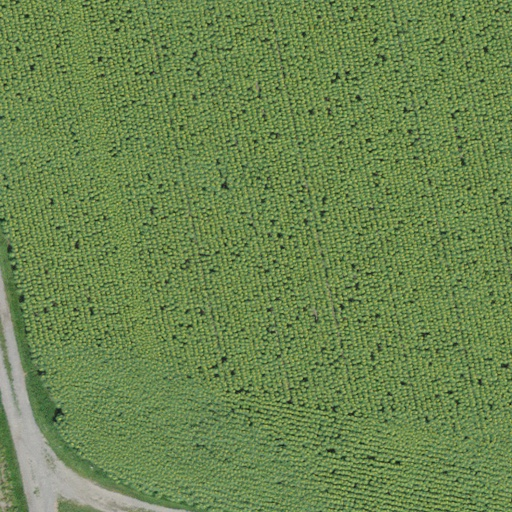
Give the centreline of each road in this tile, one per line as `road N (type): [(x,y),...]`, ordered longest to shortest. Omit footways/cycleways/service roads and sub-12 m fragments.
road 1 (track): [(158,511),(104,500),(30,450)]
road 2 (track): [(0,314),(30,450)]
